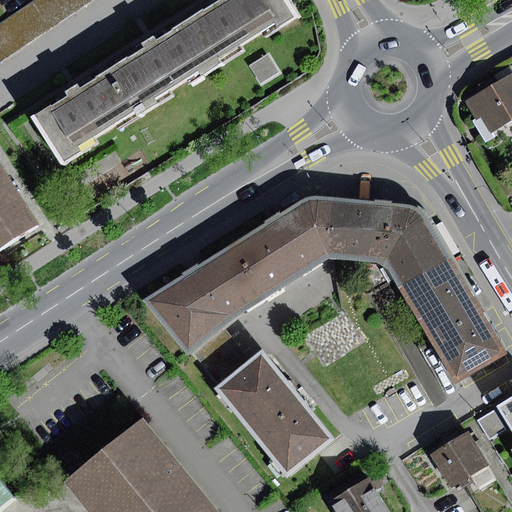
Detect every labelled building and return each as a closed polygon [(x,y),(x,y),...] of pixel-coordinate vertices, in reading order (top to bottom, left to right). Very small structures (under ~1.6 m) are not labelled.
[(33,0),(0,22),(0,61),(92,0),(33,0)] [(217,0),(188,18),(219,68),(245,53),(241,46),(262,33),(265,38),(300,17),(289,0),(217,0)] [(190,87),(219,68),(188,18),(156,38),(155,35),(148,39),(141,44),(143,47),(112,66),(143,115),(172,97),(169,92),(187,81),(190,87)] [(268,54),(249,66),(261,84),(280,72),(268,54)] [(119,131),(143,115),(112,66),(80,86),(78,83),(72,87),(65,92),(67,95),(35,115),(65,163),(97,142),(95,139),(116,126),(119,131)] [(482,92),(466,101),(476,120),(482,116),(491,132),(511,119),(511,74),(497,83),(493,77),(478,85),(482,92)] [(0,166),(0,249),(38,226),(15,189),(0,166)] [(305,203),(330,258),(377,262),(389,270),(401,288),(451,259),(426,218),(421,213),(410,207),(310,200),(305,203)] [(330,258),(305,203),(231,248),(263,301),(330,258)] [(263,301),(231,248),(143,302),(188,355),(191,352),(224,327),(234,319),(263,301)] [(451,259),(401,288),(457,383),(507,354),(451,259)] [(219,387),(252,360),(224,327),(191,352),(219,387)] [(286,477),(334,438),(263,351),(252,360),(219,387),(215,390),(286,477)] [(511,399),(498,408),(511,430),(511,399)] [(493,411),(477,421),(488,439),(504,430),(493,411)] [(220,511),(145,423),(65,485),(86,511),(220,511)] [(431,455),(452,489),(464,482),(490,467),(469,432),(431,455)] [(418,456),(405,464),(416,481),(428,473),(418,456)] [(497,511),(511,503),(511,502),(490,467),(464,482),(482,511),(497,511)] [(326,495),(331,503),(362,484),(357,476),(326,495)] [(362,484),(331,503),(335,511),(390,511),(370,479),(362,484)] [(0,509),(13,500),(0,483),(0,509)]
